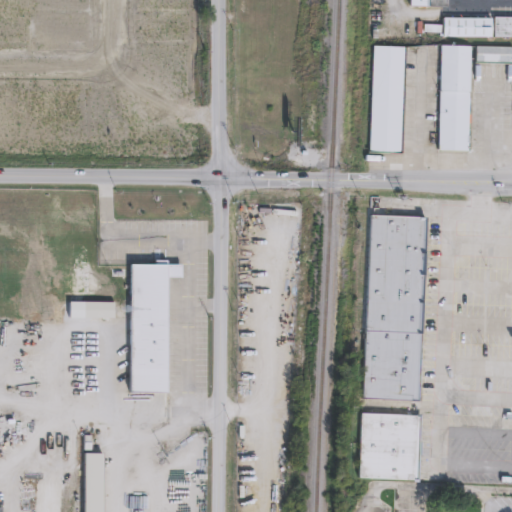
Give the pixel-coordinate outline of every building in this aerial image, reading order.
[(511,15),(511,35),(440,35),(440,15),(511,15)] [(401,45),(398,151),(367,150),(370,44),(401,45)] [(436,149),(437,44),(467,44),(466,149),(436,149)] [(472,61),(472,44),(509,44),(509,61),(472,61)] [(367,215),(359,398),(416,400),(423,217),(367,215)] [(168,277),(167,392),(129,390),(130,262),(182,263),(182,277),(168,277)] [(115,302),(115,318),(83,318),(84,301),(115,302)] [(360,414),(357,477),(414,480),(417,416),(360,414)] [(104,453),(103,511),(84,511),(85,452),(104,453)]
